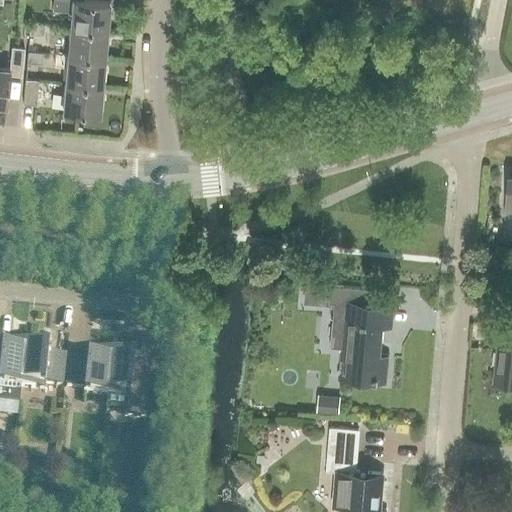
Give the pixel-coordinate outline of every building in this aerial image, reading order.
[(92,0),(54,0),(54,9),(72,11),(71,27),(108,30),(110,2),(92,0)] [(44,35),(45,24),(30,22),(29,34),(44,35)] [(105,58),(108,30),(71,27),(68,54),(105,58)] [(10,68),(0,67),(0,104),(6,105),(9,74),(22,76),(25,47),(12,46),(10,68)] [(42,63),(43,52),(28,51),(27,62),(42,63)] [(103,86),(105,58),(68,54),(66,82),(103,86)] [(36,104),(38,80),(26,78),(23,103),(36,104)] [(100,114),(103,86),(66,82),(64,111),(100,114)] [(352,381),(371,382),(371,383),(386,384),(388,357),(381,357),(384,323),(382,323),(384,305),(385,289),(331,284),(331,282),(307,280),(305,300),(335,302),(331,346),(343,347),(340,378),(352,379),(352,381)] [(502,297),(492,296),(490,308),(501,309),(502,297)] [(511,336),(499,335),(494,381),(511,382),(511,336)] [(20,391),(25,345),(2,343),(1,352),(0,351),(0,406),(18,408),(20,391)] [(65,359),(47,357),(48,348),(25,345),(20,391),(43,393),(44,388),(61,389),(65,359)] [(106,400),(111,354),(88,352),(87,361),(69,359),(66,390),(84,392),(83,398),(106,400)] [(151,367),(133,366),(134,357),(111,354),(106,400),(128,402),(126,421),(145,423),(151,367)] [(317,408),(339,410),(340,395),(318,393),(317,408)] [(385,511),(385,509),(381,509),(384,473),(356,471),(360,430),(331,427),(328,469),(338,470),(335,506),(354,508),(353,511),(385,511)] [(15,511),(44,511),(46,500),(17,497),(15,511)] [(0,502),(0,511),(7,511),(9,504),(0,502)] [(92,511),(93,503),(76,502),(75,511),(92,511)]
